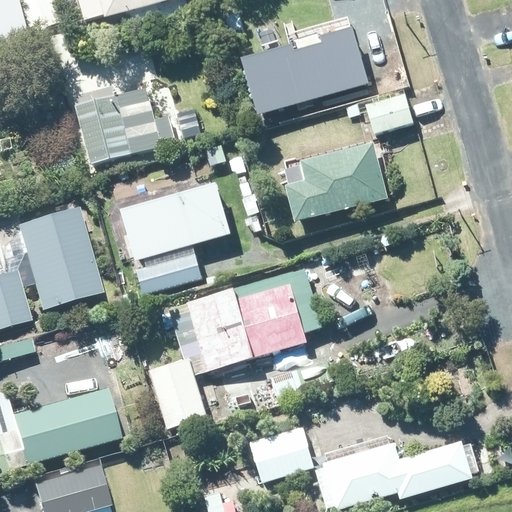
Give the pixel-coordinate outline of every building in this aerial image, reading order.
[(137,28),(160,21),(156,7),(180,0),(78,0),(84,21),(105,16),(107,22),(133,14),(137,28)] [(396,40),(390,19),(384,0),(348,0),(351,36),(339,39),(333,19),(318,23),(329,61),(347,56),(346,54),(396,40)] [(260,48),(284,43),(280,21),(256,25),(260,48)] [(294,63),(260,75),(267,96),(301,84),(294,63)] [(78,111),(93,166),(156,148),(141,93),(78,111)] [(411,98),(373,110),(381,137),(419,126),(411,98)] [(60,109),(38,113),(42,135),(64,131),(60,109)] [(381,178),(375,150),(375,148),(371,149),(301,165),(306,185),(292,189),(286,190),(294,225),(389,203),(389,200),(395,199),(390,176),(381,178)] [(117,218),(131,266),(227,239),(213,191),(117,218)] [(74,213),(11,232),(37,315),(99,296),(74,213)] [(192,258),(133,276),(141,299),(199,281),(192,258)] [(322,329),(309,284),(306,273),(293,277),(296,286),(237,303),(234,293),(187,307),(169,312),(179,344),(198,338),(203,357),(188,361),(190,364),(151,375),(155,390),(167,431),(206,420),(194,377),(209,373),(216,398),(254,387),(247,363),(308,345),(304,335),(322,329)] [(0,277),(0,329),(26,323),(13,274),(0,277)] [(33,340),(0,349),(0,365),(37,354),(33,340)] [(305,387),(330,379),(326,364),(300,372),(305,387)] [(93,449),(119,442),(105,392),(32,412),(11,418),(25,468),(93,449)] [(280,480),(304,473),(313,470),(301,430),(251,445),(264,486),(268,484),(280,480)] [(323,468),(336,508),(336,511),(342,511),(399,496),(401,502),(472,481),(462,446),(441,452),(400,464),(395,450),(394,447),(323,468)] [(92,511),(109,507),(98,469),(38,485),(33,487),(40,511),(92,511)]
